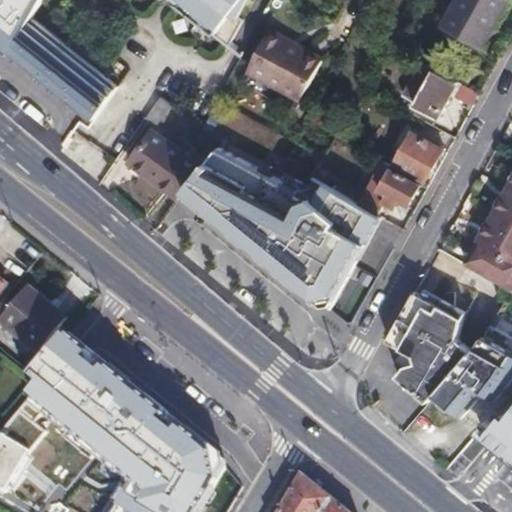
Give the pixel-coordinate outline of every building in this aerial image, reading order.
[(0,0),(0,43),(92,115),(117,83),(33,18),(43,0),(0,0)] [(224,46),(240,16),(248,0),(179,0),(180,0),(175,6),(224,46)] [(458,0),(445,25),(484,46),(509,0),(458,0)] [(240,58),(258,26),(240,16),(224,46),(240,58)] [(249,68),(274,82),(294,45),(269,33),(249,68)] [(294,45),(274,82),(304,97),(323,60),(294,45)] [(437,69),(417,103),(441,116),(454,95),(473,106),(481,92),(437,69)] [(161,96),(148,116),(159,124),(172,106),(167,100),(161,96)] [(342,126),(335,138),(366,157),(370,150),(358,143),(361,137),(342,126)] [(129,161),(178,199),(186,189),(200,171),(203,167),(153,130),(129,161)] [(396,166),(422,182),(443,147),(413,130),(394,165),(396,166)] [(200,171),(186,189),(332,309),(382,216),(378,212),(361,203),(319,181),(316,185),(301,189),(219,145),(203,167),(200,171)] [(361,203),(378,212),(382,206),(391,211),(398,200),(408,206),(420,186),(394,170),(396,166),(394,165),(386,161),(384,161),(381,166),(361,203)] [(511,170),(511,171),(511,182),(502,201),(496,198),(483,223),(488,226),(481,239),(476,236),(468,249),(473,252),(467,264),(486,274),(511,288),(511,170)] [(417,288),(389,339),(416,355),(399,375),(419,393),(423,388),(433,397),(436,393),(451,376),(475,349),(462,337),(463,334),(470,311),(460,306),(462,288),(461,288),(453,289),(448,299),(446,298),(420,284),(417,288)] [(8,302),(0,312),(0,320),(39,352),(66,320),(30,289),(14,308),(8,302)] [(137,479),(114,511),(201,511),(228,474),(222,443),(73,324),(37,369),(46,376),(35,391),(137,479)] [(451,376),(436,393),(463,417),(485,392),(496,402),(511,386),(511,383),(511,335),(493,324),(477,350),(475,349),(451,376)] [(0,445),(8,429),(0,424),(0,445)] [(476,434),(457,458),(481,478),(475,485),(499,503),(503,502),(511,490),(511,442),(502,455),(476,434)] [(350,511),(303,474),(280,511),(350,511)]
